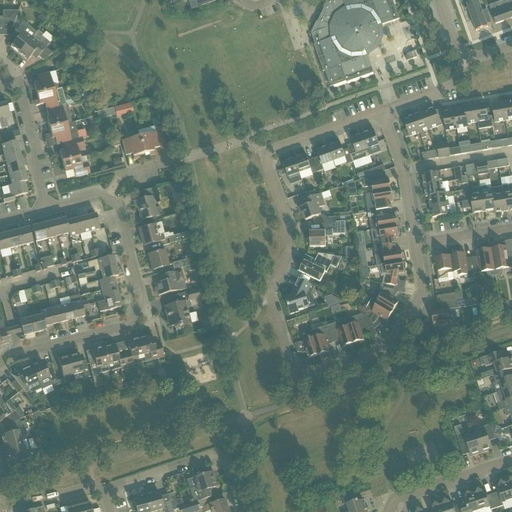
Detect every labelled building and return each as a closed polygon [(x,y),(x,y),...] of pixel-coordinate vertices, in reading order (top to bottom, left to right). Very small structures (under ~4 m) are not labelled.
[(192,0),(189,1),(192,10),(198,8),(209,4),(218,1),(218,0),(216,1),(215,0),(192,0)] [(325,72),(330,88),(346,82),(347,84),(374,74),(366,53),(374,47),(375,47),(379,38),(379,37),(378,27),(399,20),(392,0),(327,0),(323,8),(324,9),(318,23),(316,22),(311,34),(315,45),(314,45),(323,72),(325,72)] [(511,0),(506,0),(501,2),(507,20),(510,18),(511,20),(511,19),(511,0)] [(466,5),(470,14),(481,10),(478,1),(476,2),(466,5)] [(492,16),(496,25),(504,22),(503,21),(507,20),(501,2),(489,6),(492,16)] [(470,14),(473,23),(488,17),(486,10),(482,12),(481,10),(470,14)] [(473,23),(476,32),(488,28),(487,25),(491,24),(488,17),(473,23)] [(2,19),(2,33),(8,36),(12,27),(15,21),(12,19),(2,19)] [(10,47),(19,54),(31,39),(36,33),(23,22),(16,30),(10,38),(14,42),(10,47)] [(19,54),(27,61),(31,56),(36,60),(38,57),(42,61),(52,54),(46,48),(49,44),(44,39),(43,35),(38,31),(36,33),(31,39),(19,54)] [(407,55),(406,58),(407,62),(413,60),(417,58),(414,52),(411,53),(407,55)] [(39,83),(31,86),(32,91),(35,90),(36,95),(54,91),(49,73),(47,74),(37,76),(39,83)] [(44,104),(46,111),(62,107),(66,106),(62,89),(58,90),(54,91),(36,95),(38,101),(35,102),(36,106),(44,104)] [(0,128),(0,130),(8,128),(5,120),(10,118),(6,102),(0,103),(0,128)] [(511,102),(503,104),(506,122),(511,120),(511,102)] [(478,123),(479,130),(492,128),(491,117),(488,117),(486,104),(474,106),(477,123),(478,123)] [(494,116),(495,123),(506,122),(503,104),(492,106),(494,116)] [(131,105),(124,106),(126,115),(133,113),(131,105)] [(48,124),(49,129),(71,123),(66,106),(62,107),(46,111),(48,118),(43,120),(45,124),(48,124)] [(464,110),(467,125),(477,123),(474,106),(463,108),(464,110)] [(113,109),(106,111),(107,118),(114,116),(113,109)] [(434,110),(424,113),(430,130),(445,125),(443,116),(437,117),(434,110)] [(454,112),(456,130),(468,128),(467,125),(464,110),(454,112)] [(445,125),(445,132),(456,130),(454,112),(443,114),(443,116),(445,125)] [(419,134),(421,139),(426,138),(424,132),(430,130),(424,113),(420,115),(418,113),(414,115),(414,117),(420,134),(419,134)] [(403,121),(409,138),(419,134),(420,134),(414,117),(403,121)] [(54,139),(56,146),(82,139),(86,138),(86,134),(82,135),(81,131),(76,132),(74,123),(71,124),(71,123),(49,129),(50,135),(47,135),(49,140),(54,139)] [(139,137),(143,155),(144,155),(144,156),(149,155),(150,156),(155,155),(154,154),(153,149),(160,148),(159,142),(165,140),(161,128),(155,129),(156,133),(139,137)] [(374,131),(362,135),(367,150),(369,155),(380,152),(378,146),(379,146),(374,131)] [(351,158),(353,163),(370,157),(367,150),(362,135),(351,139),(352,144),(347,146),(348,150),(351,158)] [(132,155),(134,160),(139,159),(138,156),(143,155),(139,137),(121,141),(123,147),(125,156),(132,155)] [(60,157),(62,163),(79,158),(78,152),(85,150),(82,139),(56,146),(60,145),(62,152),(56,153),(57,158),(60,157)] [(1,146),(4,157),(19,153),(16,142),(7,145),(1,146)] [(495,142),(481,144),(482,152),(496,149),(495,142)] [(328,147),(333,162),(345,158),(343,153),(340,143),(328,147)] [(437,152),(439,159),(450,157),(448,149),(449,149),(448,143),(436,145),(437,151),(437,152)] [(459,148),(461,155),(471,153),(470,146),(459,148)] [(319,157),(313,159),(318,172),(323,170),(324,173),(336,169),(333,162),(328,147),(317,151),(319,157)] [(19,153),(4,157),(7,167),(22,163),(19,153)] [(300,174),(302,180),(313,176),(314,177),(318,175),(317,172),(318,172),(313,159),(308,161),(306,155),(294,159),(299,174),(300,174)] [(345,158),(347,165),(353,163),(351,158),(350,156),(345,158)] [(73,171),(75,178),(90,174),(87,165),(81,165),(79,158),(62,163),(65,173),(73,171)] [(112,160),(114,167),(123,165),(121,158),(112,160)] [(302,182),(294,159),(283,163),(291,186),(302,182)] [(497,161),(499,169),(509,167),(507,160),(497,161)] [(7,167),(9,177),(24,173),(22,163),(7,167)] [(478,175),(489,174),(487,163),(476,165),(478,175)] [(467,176),(467,177),(478,175),(476,165),(465,167),(467,176)] [(372,170),(374,176),(379,174),(385,171),(383,166),(372,170)] [(458,181),(459,186),(463,185),(462,177),(461,168),(453,169),(455,181),(458,181)] [(8,186),(8,188),(25,184),(25,183),(27,182),(24,173),(9,177),(11,185),(8,186)] [(422,176),(424,187),(442,184),(440,173),(432,174),(422,176)] [(372,187),(373,194),(391,191),(389,180),(380,182),(379,174),(374,176),(363,179),(365,188),(372,187)] [(171,192),(171,195),(179,193),(176,183),(166,186),(166,188),(167,188),(168,193),(171,192)] [(2,197),(3,204),(15,201),(14,198),(28,194),(25,184),(8,188),(10,195),(2,197)] [(424,187),(426,198),(429,197),(443,194),(442,184),(424,187)] [(502,187),(503,194),(506,212),(511,211),(511,184),(503,186),(502,187)] [(480,188),(484,213),(494,211),(495,211),(492,196),(493,196),(492,193),(491,186),(480,188)] [(138,209),(141,221),(151,219),(160,216),(162,214),(161,209),(158,208),(155,209),(154,205),(157,204),(159,202),(158,198),(155,188),(137,193),(139,201),(134,202),(136,209),(138,209)] [(366,203),(368,213),(385,210),(384,204),(393,202),(391,191),(373,194),(365,195),(366,203)] [(297,197),(299,202),(311,198),(309,192),(306,193),(297,197)] [(429,197),(430,208),(448,205),(447,198),(453,198),(452,193),(446,194),(443,194),(429,197)] [(481,194),(470,196),(471,201),(472,209),(473,214),(484,213),(481,194)] [(494,211),(495,214),(506,212),(503,194),(493,196),(492,196),(495,211),(494,211)] [(303,215),(305,221),(315,218),(321,216),(318,209),(324,207),(320,195),(311,198),(299,202),(302,201),(305,207),(299,209),(301,215),(303,215)] [(430,208),(432,219),(450,216),(450,215),(452,215),(456,213),(454,204),(448,205),(430,208)] [(368,213),(371,231),(397,227),(395,216),(386,217),(385,210),(368,213)] [(86,218),(89,233),(100,230),(96,215),(86,218)] [(76,220),(79,235),(89,233),(86,218),(76,220)] [(57,237),(68,234),(65,223),(66,223),(65,219),(63,219),(54,222),(57,237)] [(66,223),(65,223),(68,234),(69,238),(78,235),(79,235),(76,220),(66,223)] [(46,240),(57,237),(54,222),(53,222),(42,225),(46,240)] [(310,245),(310,248),(325,248),(325,243),(327,243),(327,237),(332,237),(332,233),(343,233),(343,222),(336,223),(327,224),(328,232),(309,233),(309,236),(306,236),(306,245),(310,245)] [(42,225),(31,228),(35,243),(46,240),(42,225)] [(148,227),(139,230),(143,246),(153,244),(164,241),(164,240),(168,239),(169,244),(170,244),(187,240),(186,233),(173,236),(172,234),(171,234),(169,235),(169,234),(168,233),(167,234),(164,234),(157,236),(156,232),(157,232),(155,226),(154,226),(148,227)] [(397,227),(371,231),(374,231),(374,237),(373,237),(373,238),(373,239),(374,248),(391,246),(390,239),(395,239),(399,238),(398,235),(400,234),(399,228),(397,228),(397,227)] [(18,231),(22,246),(32,243),(29,228),(18,231)] [(7,234),(11,249),(22,246),(18,231),(7,234)] [(0,235),(0,248),(1,252),(11,249),(7,234),(0,235)] [(391,246),(374,248),(377,266),(403,262),(402,261),(404,260),(403,254),(401,254),(401,251),(397,252),(392,253),(391,246)] [(501,248),(491,249),(496,278),(499,278),(501,276),(503,273),(502,270),(511,267),(511,251),(507,253),(506,247),(501,248)] [(476,258),(471,259),(474,274),(487,272),(487,275),(489,277),(493,279),(496,278),(491,249),(481,251),(475,252),(476,258)] [(348,258),(354,259),(355,257),(352,256),(353,252),(348,250),(344,252),(344,256),(348,258)] [(147,256),(151,271),(169,267),(165,251),(147,256)] [(466,254),(450,256),(454,280),(459,279),(459,277),(474,274),(471,259),(467,259),(466,254)] [(171,264),(173,271),(186,267),(195,265),(197,264),(195,255),(184,258),(185,260),(171,264)] [(297,272),(320,283),(325,272),(327,273),(330,266),(336,270),(342,258),(318,255),(313,266),(305,262),(302,267),(304,268),(304,269),(297,272)] [(450,256),(435,259),(439,280),(448,279),(448,280),(454,280),(450,256)] [(44,258),(40,259),(41,264),(43,271),(47,270),(46,268),(53,267),(51,257),(44,258)] [(113,257),(92,262),(95,272),(100,271),(115,267),(113,257)] [(349,260),(346,269),(353,271),(355,262),(349,260)] [(403,262),(377,266),(377,267),(378,266),(378,269),(382,277),(384,276),(382,284),(395,287),(396,281),(395,275),(404,273),(404,270),(405,270),(404,264),(403,264),(403,262)] [(103,280),(100,281),(118,277),(115,267),(100,271),(103,280)] [(156,289),(154,290),(156,296),(158,296),(168,294),(179,291),(185,289),(184,282),(181,271),(175,272),(166,275),(167,281),(155,284),(156,289)] [(99,282),(102,291),(117,287),(114,278),(118,277),(100,281),(99,282)] [(285,298),(291,315),(299,312),(299,311),(309,308),(305,296),(311,285),(307,284),(298,279),(292,292),(293,296),(285,298)] [(372,300),(393,312),(399,303),(391,298),(394,293),(395,287),(382,284),(380,284),(379,289),(378,289),(373,292),(372,300)] [(31,290),(23,292),(24,292),(26,301),(37,298),(36,294),(34,287),(30,288),(31,290)] [(102,291),(104,301),(119,297),(117,287),(102,291)] [(171,306),(165,307),(170,327),(174,326),(174,329),(190,325),(185,308),(190,306),(189,302),(201,299),(199,290),(169,297),(171,306)] [(24,292),(18,294),(20,304),(26,302),(26,301),(24,292)] [(436,297),(438,305),(457,302),(456,293),(446,295),(436,297)] [(79,296),(69,299),(70,305),(71,305),(74,320),(84,317),(83,311),(82,307),(81,303),(79,296)] [(97,303),(100,313),(122,307),(119,297),(104,301),(97,303)] [(437,311),(431,312),(432,317),(434,327),(455,324),(455,323),(461,322),(459,309),(478,306),(476,299),(457,302),(438,305),(436,305),(437,311)] [(363,316),(371,327),(376,323),(379,325),(382,320),(387,322),(393,312),(372,300),(364,312),(366,313),(363,316)] [(70,305),(61,307),(64,322),(74,320),(71,305),(70,305)] [(58,308),(51,310),(55,325),(64,322),(61,307),(58,308)] [(41,312),(40,312),(41,316),(42,316),(45,327),(55,325),(51,310),(47,311),(41,312)] [(481,311),(483,324),(493,321),(493,316),(492,310),(481,311)] [(497,316),(493,316),(493,321),(502,319),(501,312),(497,312),(497,316)] [(345,321),(353,345),(364,341),(361,332),(367,330),(371,327),(363,316),(361,314),(355,317),(345,321)] [(296,319),(294,320),(296,326),(298,326),(310,322),(307,315),(296,319)] [(41,316),(31,319),(34,334),(46,331),(45,327),(42,316),(41,316)] [(480,317),(472,318),(474,326),(481,324),(480,317)] [(20,326),(16,327),(18,334),(22,333),(23,337),(34,334),(31,319),(19,322),(20,326)] [(339,339),(342,348),(353,345),(345,321),(328,326),(333,342),(339,339)] [(311,332),(319,356),(330,352),(327,344),(333,342),(328,326),(327,323),(323,324),(324,328),(320,329),(311,332)] [(0,329),(0,345),(8,344),(6,337),(10,336),(9,329),(5,330),(4,329),(0,329)] [(306,353),(308,359),(319,356),(311,332),(307,334),(305,337),(306,341),(295,345),(297,353),(298,353),(303,354),(306,353)] [(139,338),(145,362),(163,357),(160,344),(154,346),(151,335),(139,338)] [(123,354),(127,370),(134,368),(133,365),(145,362),(139,338),(127,341),(129,352),(123,354)] [(103,347),(109,372),(120,369),(121,372),(127,370),(123,354),(117,355),(115,344),(103,347)] [(94,361),(88,363),(91,372),(92,379),(99,377),(98,375),(103,373),(109,372),(103,347),(91,350),(94,361)] [(511,358),(505,361),(502,352),(479,360),(481,366),(485,365),(485,367),(493,365),(496,375),(511,370),(511,358)] [(82,373),(84,379),(90,377),(89,375),(87,365),(81,366),(78,354),(68,356),(73,376),(82,373)] [(56,382),(57,386),(69,383),(67,377),(73,376),(68,356),(58,359),(63,380),(56,382)] [(41,361),(30,366),(41,389),(41,390),(51,386),(52,387),(57,386),(56,382),(52,367),(45,370),(41,361)] [(17,383),(22,391),(25,394),(28,392),(35,392),(41,389),(30,366),(20,371),(24,380),(17,383)] [(495,383),(492,384),(495,394),(496,394),(502,392),(511,388),(511,373),(511,370),(496,375),(493,376),(495,383)] [(16,393),(17,394),(22,391),(15,381),(10,385),(16,393)] [(511,388),(502,392),(496,394),(496,395),(499,404),(502,404),(504,410),(511,407),(511,388)] [(39,403),(34,407),(36,409),(38,411),(43,409),(39,403)] [(0,422),(4,419),(8,426),(19,420),(24,418),(19,407),(10,414),(3,405),(0,407),(0,422)] [(1,436),(3,447),(21,442),(20,436),(26,435),(25,430),(27,429),(25,422),(20,423),(19,420),(8,426),(10,433),(1,436)] [(475,435),(481,454),(492,451),(488,438),(494,436),(494,434),(492,429),(491,425),(479,429),(481,433),(475,435)] [(492,425),(492,429),(494,434),(500,431),(500,428),(492,425)] [(467,446),(471,458),(481,454),(475,435),(465,438),(464,434),(457,437),(460,448),(467,446)] [(16,455),(18,463),(35,459),(33,450),(30,451),(27,441),(21,442),(3,447),(6,458),(16,455)] [(193,488),(198,502),(204,500),(214,497),(213,496),(212,497),(210,489),(216,488),(213,481),(215,480),(212,472),(194,478),(196,487),(193,488)] [(492,495),(497,508),(503,506),(502,504),(511,500),(511,499),(507,484),(506,484),(501,482),(498,487),(496,487),(497,490),(499,491),(498,493),(492,495)] [(475,494),(474,495),(479,511),(489,508),(490,511),(497,508),(492,495),(486,497),(484,496),(485,494),(484,491),(483,492),(478,489),(475,494)] [(153,493),(145,495),(149,511),(155,511),(163,510),(159,497),(158,492),(153,493)] [(459,506),(461,511),(477,511),(479,511),(474,495),(473,495),(468,493),(465,498),(463,498),(464,501),(466,502),(465,504),(459,506)] [(134,505),(131,506),(132,510),(132,511),(135,511),(136,511),(135,511),(149,511),(145,495),(137,497),(138,498),(132,499),(134,505)] [(181,500),(170,503),(172,511),(183,507),(181,500)] [(208,511),(210,511),(227,511),(224,500),(214,503),(202,507),(204,511),(208,511)] [(441,506),(442,511),(461,511),(459,506),(453,508),(451,507),(452,504),(451,502),(450,503),(444,500),(442,505),(441,506)] [(367,511),(363,501),(358,503),(358,501),(347,505),(349,511),(367,511)] [(77,505),(79,511),(91,511),(90,503),(86,504),(85,502),(77,505)] [(172,511),(193,511),(199,510),(197,502),(183,507),(172,511)]
